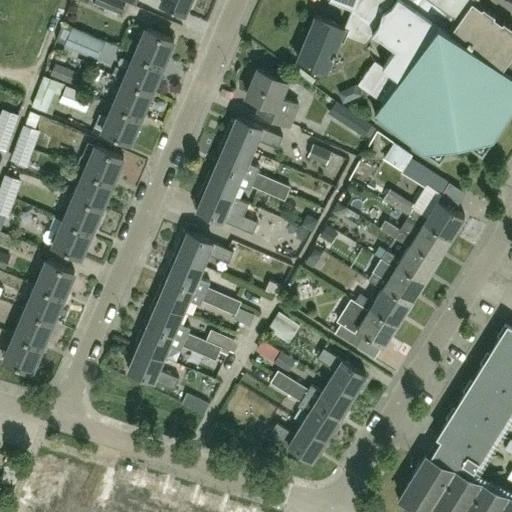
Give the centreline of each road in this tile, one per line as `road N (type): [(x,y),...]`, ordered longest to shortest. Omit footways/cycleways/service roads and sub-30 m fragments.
road 1 (residential): [(57,422),(240,0)]
road 2 (residential): [(332,508),(511,221)]
road 3 (residential): [(332,508),(57,422)]
